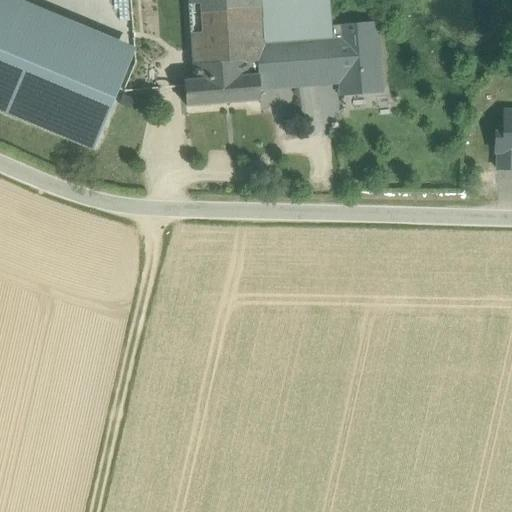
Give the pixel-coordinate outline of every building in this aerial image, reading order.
[(0,0),(0,13),(128,67),(136,48),(19,0),(0,0)] [(188,0),(194,80),(248,75),(247,62),(263,61),(262,39),(259,0),(188,0)] [(328,0),(259,0),(262,39),(314,35),(325,35),(325,36),(331,35),(331,28),(328,0)] [(328,0),(331,28),(375,24),(373,0),(328,0)] [(0,111),(93,150),(128,67),(0,13),(0,111)] [(375,24),(331,28),(331,35),(338,35),(341,82),(341,94),(380,91),(375,24)] [(318,83),(314,35),(262,39),(264,61),(263,61),(247,62),(248,75),(258,75),(259,88),(318,83)] [(314,35),(318,83),(341,82),(338,35),(331,35),(325,36),(325,35),(314,35)] [(194,80),(184,81),(186,106),(260,100),(259,88),(258,75),(248,75),(194,80)] [(511,121),(504,121),(503,146),(511,146),(511,121)] [(511,146),(503,146),(502,170),(511,170),(511,146)]
